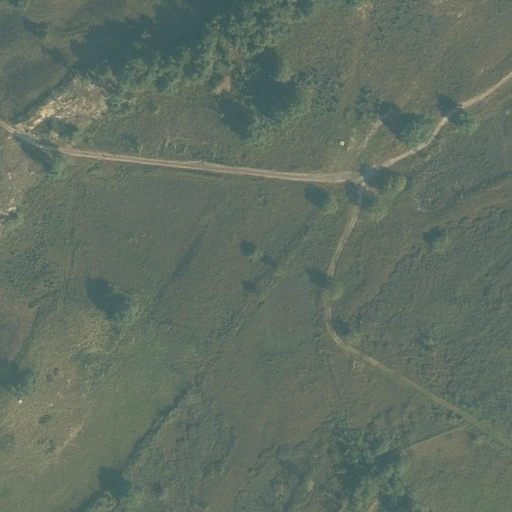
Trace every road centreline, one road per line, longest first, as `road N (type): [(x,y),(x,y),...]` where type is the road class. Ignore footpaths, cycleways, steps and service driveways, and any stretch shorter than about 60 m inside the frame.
road 1 (track): [(358,176),(72,153),(0,123)]
road 2 (track): [(358,176),(415,153),(444,116),(511,74)]
